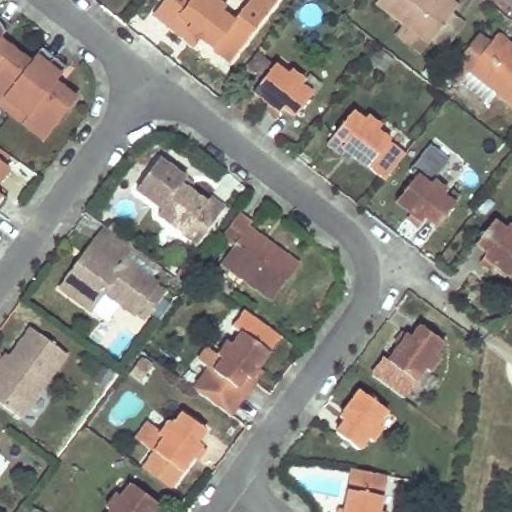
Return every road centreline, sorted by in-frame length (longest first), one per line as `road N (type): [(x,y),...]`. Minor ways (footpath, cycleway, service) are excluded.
road 1 (residential): [(145,79),(350,235),(365,261),(360,307),(231,483)]
road 2 (residential): [(0,280),(145,79)]
road 3 (residential): [(42,0),(145,79)]
